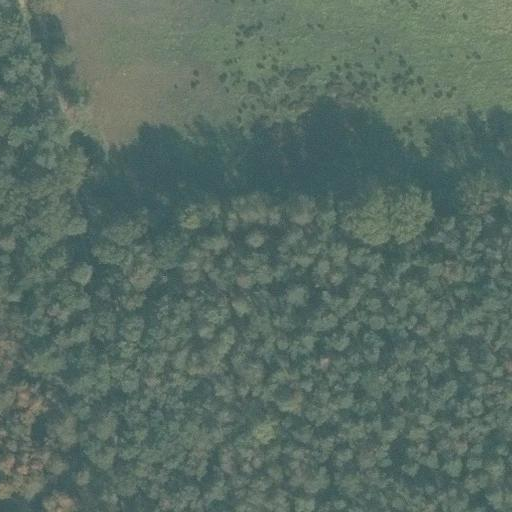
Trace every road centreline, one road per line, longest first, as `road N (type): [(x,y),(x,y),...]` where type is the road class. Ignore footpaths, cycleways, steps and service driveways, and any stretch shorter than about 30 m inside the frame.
road 1 (track): [(38,0),(104,258),(178,288)]
road 2 (track): [(178,288),(257,511)]
